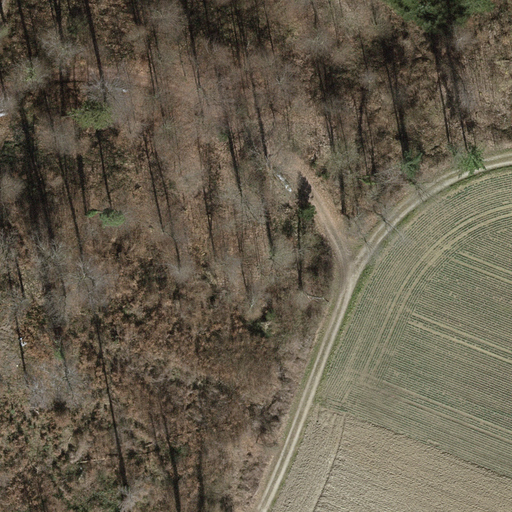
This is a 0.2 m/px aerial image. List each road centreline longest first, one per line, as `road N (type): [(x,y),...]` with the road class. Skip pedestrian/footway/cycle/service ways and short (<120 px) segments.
road 1 (track): [(0,91),(119,76),(189,94),(269,143),(320,197),(343,297)]
road 2 (track): [(257,511),(292,443),(343,297),(374,248),(454,180),(511,161)]
